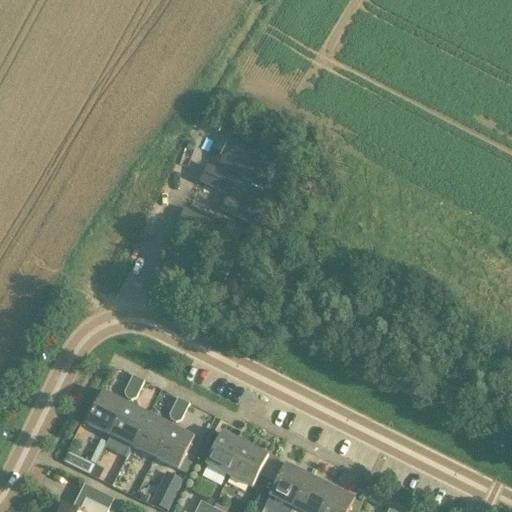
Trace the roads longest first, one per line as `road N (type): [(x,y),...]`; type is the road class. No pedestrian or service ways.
road 1 (unclassified): [(511,508),(147,323),(120,319)]
road 2 (residential): [(0,510),(79,344),(120,319)]
road 3 (residential): [(207,133),(120,319)]
